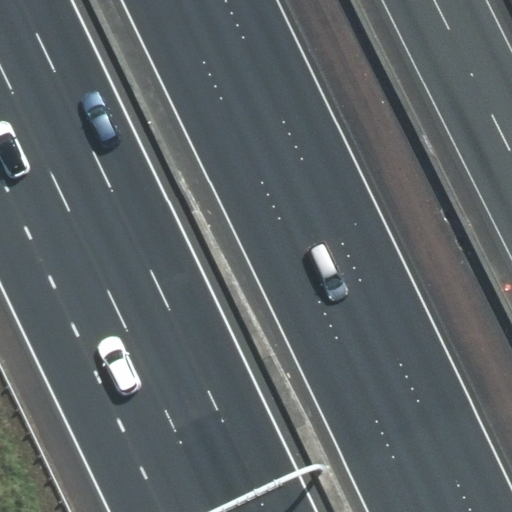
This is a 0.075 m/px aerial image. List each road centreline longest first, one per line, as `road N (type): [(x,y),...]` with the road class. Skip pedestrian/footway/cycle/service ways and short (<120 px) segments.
road 1 (motorway): [(259,511),(13,0)]
road 2 (motorway): [(170,0),(416,511)]
